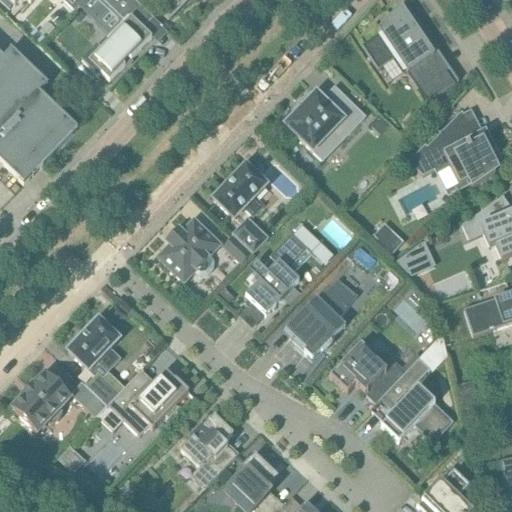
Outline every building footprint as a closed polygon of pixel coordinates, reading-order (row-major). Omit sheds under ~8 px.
[(0,0),(10,10),(13,7),(14,8),(21,0),(23,0),(30,6),(36,0),(59,0),(63,4),(66,0),(73,0),(79,6),(72,13),(73,14),(79,8),(86,0),(0,0)] [(152,41),(142,32),(153,20),(131,0),(99,0),(123,23),(107,39),(109,42),(99,52),(96,49),(81,65),(97,80),(100,76),(109,85),(125,69),(123,67),(129,61),(131,63),(152,41)] [(401,8),(392,18),(377,32),(380,36),(362,49),(378,72),(396,60),(407,76),(411,73),(422,90),(445,74),(449,71),(421,30),(420,31),(422,33),(419,35),(405,14),(401,8)] [(0,165),(23,187),(77,131),(39,95),(46,88),(47,89),(48,88),(10,52),(9,53),(10,54),(3,61),(0,57),(0,165)] [(322,165),(365,120),(354,110),(342,122),(315,97),(285,129),(322,165)] [(461,114),(461,115),(410,167),(421,179),(447,166),(459,188),(468,183),(472,190),(496,174),(493,170),(502,165),(485,133),(474,139),(461,114)] [(380,122),(371,130),(379,139),(388,130),(380,122)] [(248,173),(245,170),(213,203),(233,222),(244,211),(253,219),(263,209),(254,200),(265,189),(256,181),(258,179),(250,171),(248,173)] [(483,238),(488,251),(494,249),(500,263),(511,257),(511,221),(503,199),(461,229),(468,244),(483,238)] [(234,240),(233,240),(251,257),(252,258),(268,241),(247,221),(231,237),(234,240)] [(207,261),(219,249),(193,224),(182,235),(178,231),(164,247),(168,250),(157,261),(183,286),(195,273),(200,276),(205,275),(209,271),(210,266),(207,261)] [(380,245),(390,255),(400,245),(389,235),(380,245)] [(311,257),(291,237),(269,260),(276,267),(267,277),(258,268),(251,277),(259,285),(245,300),(265,319),(298,284),(291,278),(311,257)] [(233,240),(223,251),(240,267),(251,257),(233,240)] [(396,265),(411,279),(435,268),(424,245),(396,265)] [(283,337),(312,365),(345,330),(338,323),(357,299),(337,283),(315,303),(283,337)] [(217,297),(227,307),(233,301),(223,291),(217,297)] [(511,326),(511,296),(463,313),(472,340),(511,326)] [(121,362),(110,351),(118,343),(109,334),(111,332),(102,324),(100,325),(98,323),(67,355),(88,374),(96,366),(107,376),(121,362)] [(375,408),(383,399),(403,377),(383,358),(378,364),(360,347),(329,380),(347,397),(355,389),(375,408)] [(403,377),(383,399),(397,413),(380,430),(398,446),(418,425),(435,442),(450,427),(445,422),(446,421),(441,416),(439,417),(432,410),(434,408),(417,391),(415,393),(412,390),(429,373),(418,362),(403,377)] [(166,422),(167,423),(179,411),(178,410),(177,411),(175,409),(188,395),(175,382),(174,383),(165,374),(149,391),(136,379),(119,397),(107,410),(139,440),(148,430),(152,433),(165,419),(167,421),(166,422)] [(85,389),(106,410),(107,410),(119,397),(98,376),(85,389)] [(59,412),(69,402),(45,378),(33,390),(32,389),(23,399),(24,400),(12,412),(37,436),(47,425),(49,427),(49,428),(51,428),(54,427),(56,425),(58,424),(60,422),(61,419),(62,417),(62,414),(61,414),(59,412)] [(106,410),(85,389),(82,386),(71,397),(95,421),(106,410)] [(223,447),(233,437),(213,419),(204,429),(201,426),(189,438),(192,441),(180,454),(198,471),(190,479),(204,493),(212,485),(216,480),(236,459),(223,447)] [(57,463),(73,478),(86,465),(70,450),(57,463)] [(278,511),(282,508),(269,496),(270,495),(266,491),(277,480),(254,458),(242,470),(246,474),(225,497),(238,509),(234,511),(278,511)] [(443,486),(440,483),(421,503),(430,511),(429,511),(470,511),(459,501),(468,491),(453,476),(443,486)] [(217,490),(221,485),(216,480),(212,485),(217,490)] [(124,500),(134,490),(126,483),(117,493),(124,500)]
